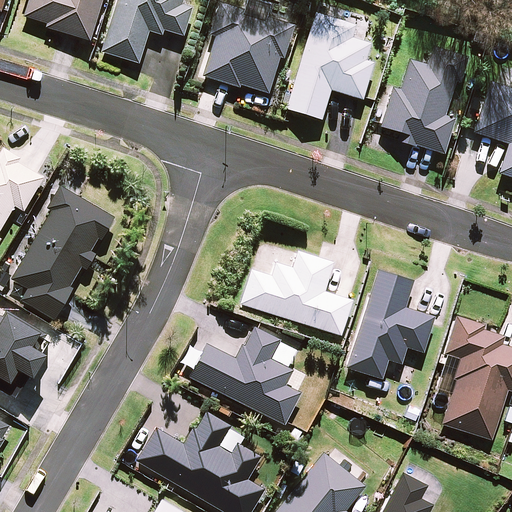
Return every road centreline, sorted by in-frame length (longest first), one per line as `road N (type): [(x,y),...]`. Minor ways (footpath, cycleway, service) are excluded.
road 1 (residential): [(209,147),(148,315),(33,511)]
road 2 (residential): [(209,147),(511,244)]
road 3 (residential): [(0,80),(209,147)]
